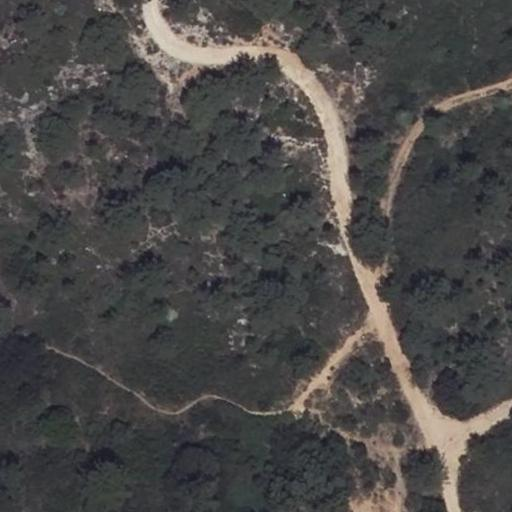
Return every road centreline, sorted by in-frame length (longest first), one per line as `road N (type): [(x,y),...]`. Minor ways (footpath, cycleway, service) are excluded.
road 1 (track): [(151,0),(153,18),(175,43),(239,49),(316,87),(339,233),(370,277),(382,192),(426,109),(511,81)]
road 2 (track): [(0,335),(42,343),(158,408),(209,395),(274,415),(378,313)]
road 3 (track): [(378,313),(433,426),(453,511)]
